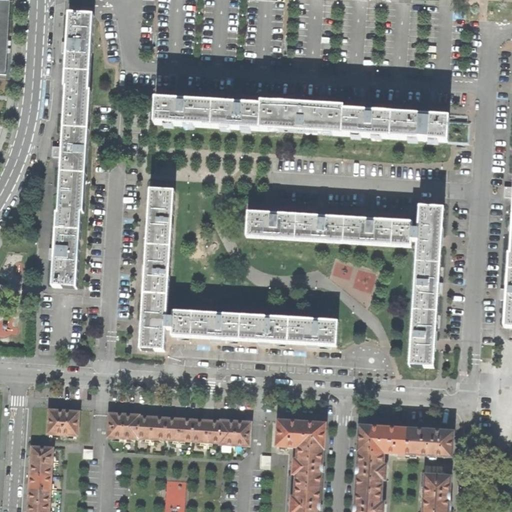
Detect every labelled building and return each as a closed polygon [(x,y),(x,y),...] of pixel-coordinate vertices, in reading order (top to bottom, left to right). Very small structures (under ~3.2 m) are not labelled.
[(0,0),(0,75),(4,76),(6,38),(8,1),(0,0)] [(53,260),(52,287),(75,288),(80,213),(82,213),(91,91),(88,91),(93,16),(70,14),(68,41),(63,41),(62,47),(62,52),(67,52),(65,87),(67,87),(63,145),(57,144),(57,150),(56,157),(63,157),(62,163),(59,215),(56,215),(54,250),(49,249),(49,255),(49,260),(53,260)] [(156,99),(155,124),(447,141),(449,117),(423,116),(369,113),(343,111),(343,107),(307,104),(262,102),(261,105),(240,104),(182,100),(156,99)] [(142,310),(139,349),(163,350),(164,328),(171,329),(171,335),(194,337),(254,340),(321,344),(335,345),(336,320),(173,310),(172,317),(165,316),(173,190),(149,188),(147,219),(145,256),(142,310)] [(415,239),(407,366),(432,367),(434,337),(437,292),(440,236),(442,207),(418,206),(416,229),(410,228),(410,221),(388,220),(333,216),(267,212),(247,210),(244,235),(409,245),(409,239),(415,239)] [(505,298),(503,327),(511,328),(511,327),(511,218),(510,256),(507,256),(505,287),(501,287),(500,292),(500,298),(505,298)] [(46,408),(45,433),(60,434),(62,410),(54,409),(46,408)] [(69,410),(62,410),(60,434),(75,435),(77,411),(69,410)] [(114,413),(106,413),(105,437),(120,438),(122,414),(114,413)] [(129,414),(122,414),(120,438),(135,439),(135,438),(136,416),(137,414),(129,414)] [(143,416),(136,416),(135,438),(149,438),(150,417),(143,416)] [(156,417),(150,417),(149,438),(162,439),(163,418),(156,417)] [(170,418),(163,418),(162,439),(176,440),(177,419),(170,418)] [(184,419),(177,419),(176,440),(190,441),(191,420),(184,419)] [(198,420),(191,420),(190,441),(204,442),(205,421),(198,420)] [(218,420),(218,421),(217,443),(217,444),(231,445),(233,421),(226,420),(218,420)] [(274,447),(295,448),(321,450),(323,450),(325,424),(298,422),(276,420),(274,447)] [(212,421),(205,421),(204,442),(217,443),(218,421),(212,421)] [(242,421),(233,421),(231,445),(246,446),(248,422),(242,421)] [(355,452),(356,452),(382,454),(403,455),(405,429),(388,428),(356,426),(355,452)] [(427,431),(405,429),(403,455),(450,458),(451,432),(427,431)] [(29,453),(28,460),(49,461),(50,447),(29,446),(29,453)] [(294,475),(293,486),(319,488),(320,473),(322,473),(322,469),(322,465),(320,465),(321,450),(295,448),(294,460),(291,460),(290,475),(294,475)] [(355,476),(354,491),(379,493),(380,482),(383,482),(384,466),(381,466),(382,454),(356,452),(355,468),(353,468),(353,472),(353,476),(355,476)] [(28,466),(27,473),(48,474),(49,461),(28,460),(28,466)] [(27,480),(26,487),(47,488),(48,474),(27,473),(27,480)] [(448,477),(423,475),(420,511),(446,511),(447,502),(448,502),(448,498),(448,493),(447,493),(448,477)] [(319,511),(320,508),(320,504),(318,504),(319,488),(293,486),(292,498),(289,497),(287,511),(319,511)] [(26,494),(25,501),(47,502),(47,488),(26,487),(26,494)] [(381,511),(382,504),(378,504),(379,493),(354,491),(353,506),(351,506),(350,510),(350,511),(381,511)] [(25,507),(24,511),(45,511),(47,502),(25,501),(25,507)]
